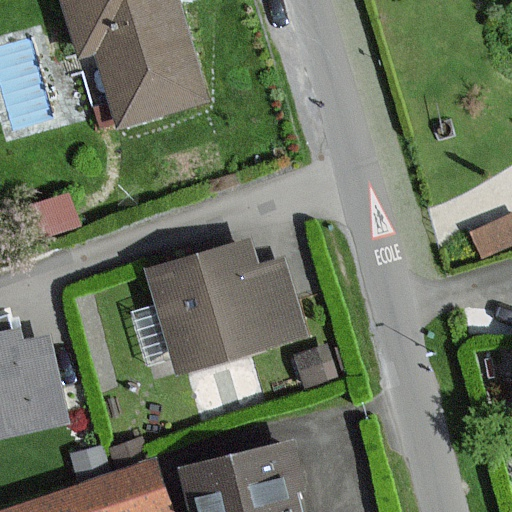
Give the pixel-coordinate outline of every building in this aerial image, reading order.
[(176,0),(63,0),(79,55),(98,50),(118,123),(205,99),(176,0)] [(252,241),(148,269),(176,370),(302,336),(282,261),(259,267),(252,241)] [(21,330),(0,334),(0,437),(69,424),(53,344),(25,349),(21,330)] [(296,511),(281,447),(185,469),(195,511),(296,511)] [(0,511),(170,511),(154,463),(0,511)]
